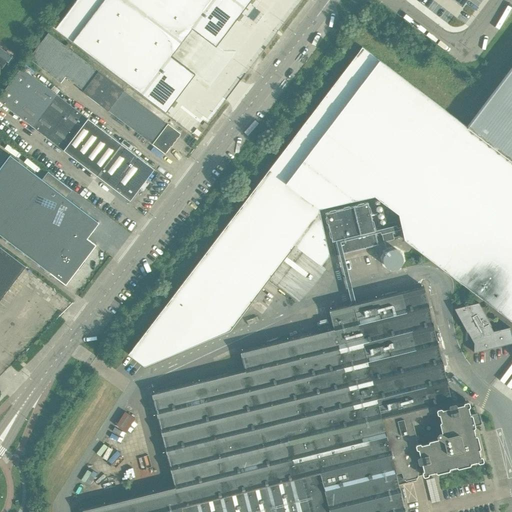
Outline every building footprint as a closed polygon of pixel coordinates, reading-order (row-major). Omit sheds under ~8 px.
[(126,0),(75,0),(55,28),(165,112),(194,74),(194,73),(171,55),(181,41),(126,0)] [(234,0),(126,0),(181,41),(192,28),(215,46),(216,45),(244,7),(234,0)] [(165,153),(180,133),(48,33),(29,58),(60,82),(65,76),(83,90),(82,92),(93,100),(94,99),(99,103),(98,104),(108,111),(165,153)] [(362,47),(128,354),(144,366),(230,330),(294,245),(321,265),(329,254),(318,208),(374,195),(398,213),(401,226),(397,227),(395,222),(379,226),(380,229),(374,230),(367,202),(325,213),(335,255),(339,254),(343,253),(378,245),(375,233),(380,232),(380,234),(381,234),(383,242),(399,238),(397,230),(402,229),(404,239),(511,321),(511,66),(467,126),(362,47)] [(38,80),(24,70),(21,68),(0,95),(0,102),(13,112),(14,113),(24,120),(30,125),(47,137),(63,150),(80,163),(82,164),(96,175),(113,188),(129,200),(152,170),(154,169),(148,164),(137,156),(120,143),(104,131),(87,118),(71,106),(54,93),(53,92),(38,80)] [(99,223),(24,166),(9,155),(0,167),(0,234),(65,285),(95,245),(87,238),(99,223)] [(0,299),(24,269),(25,267),(0,247),(0,299)] [(400,267),(402,263),(403,258),(402,253),(399,250),(394,248),(389,248),(385,251),(382,255),(382,260),(383,264),(386,268),(391,269),(395,269),(400,267)] [(424,473),(481,459),(467,402),(456,405),(456,404),(455,404),(455,405),(453,406),(423,287),(329,310),(333,329),(330,330),(327,320),(319,322),(321,332),(240,352),(245,370),(152,394),(175,487),(81,510),(81,511),(319,511),(329,510),(329,511),(405,511),(398,484),(415,480),(418,475),(417,471),(423,470),(424,473)] [(491,326),(478,303),(454,308),(467,332),(469,331),(474,339),(473,352),(511,342),(511,338),(509,327),(492,331),(489,326),(491,326)]
